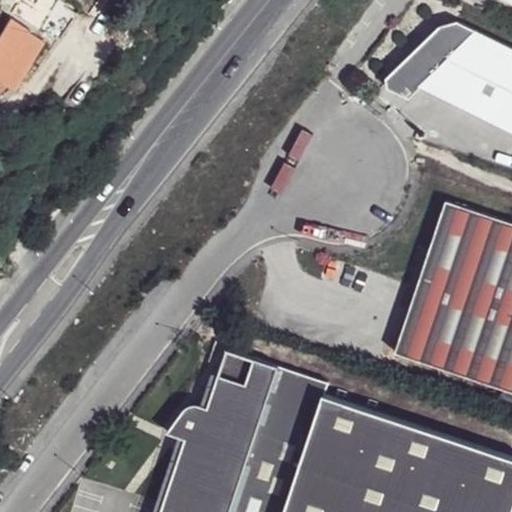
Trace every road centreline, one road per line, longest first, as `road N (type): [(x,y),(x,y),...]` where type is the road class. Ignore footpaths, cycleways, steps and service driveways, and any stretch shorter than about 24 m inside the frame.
road 1 (secondary): [(14,360),(298,0)]
road 2 (secondary): [(263,0),(35,285)]
